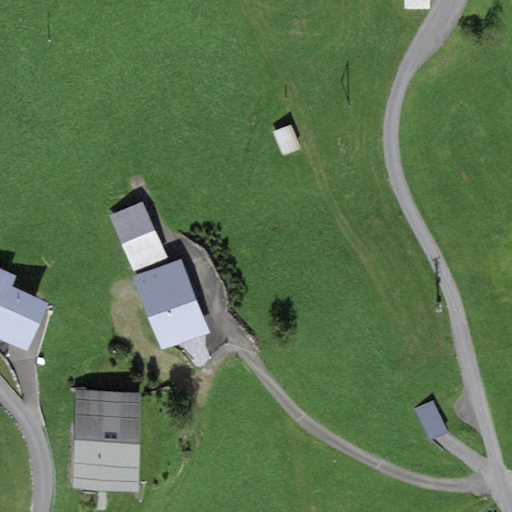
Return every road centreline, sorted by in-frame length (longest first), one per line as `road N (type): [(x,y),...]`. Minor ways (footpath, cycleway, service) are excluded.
road 1 (unclassified): [(507,511),(443,273),(406,207),(390,148),(405,71),(457,0)]
road 2 (unclassified): [(0,388),(40,449),(39,511)]
